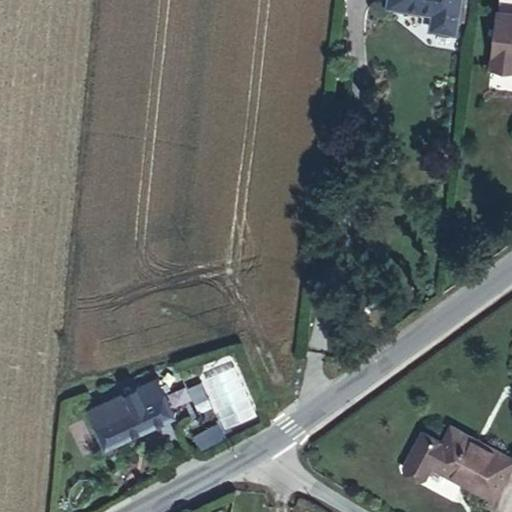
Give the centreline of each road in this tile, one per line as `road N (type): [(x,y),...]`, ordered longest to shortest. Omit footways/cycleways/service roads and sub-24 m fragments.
road 1 (unknown): [(425,334),(460,0)]
road 2 (unclassified): [(511,272),(263,447)]
road 3 (unclassified): [(263,447),(148,511)]
